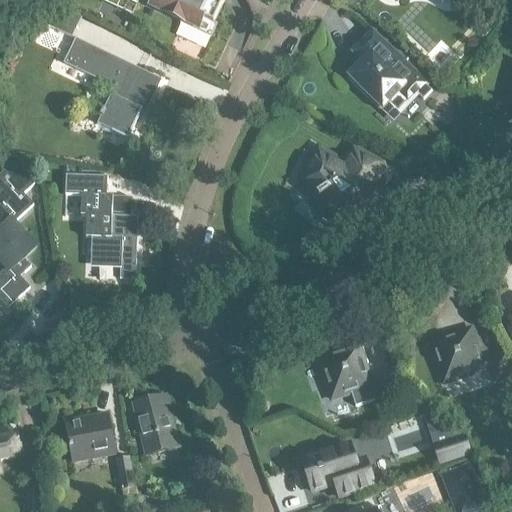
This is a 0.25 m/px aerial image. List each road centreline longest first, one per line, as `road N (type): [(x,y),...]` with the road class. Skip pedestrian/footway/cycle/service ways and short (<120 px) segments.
road 1 (residential): [(187,334),(193,229),(211,169),(302,0)]
road 2 (residential): [(202,329),(511,227)]
road 3 (residential): [(0,383),(187,334)]
road 4 (residential): [(262,511),(202,329)]
